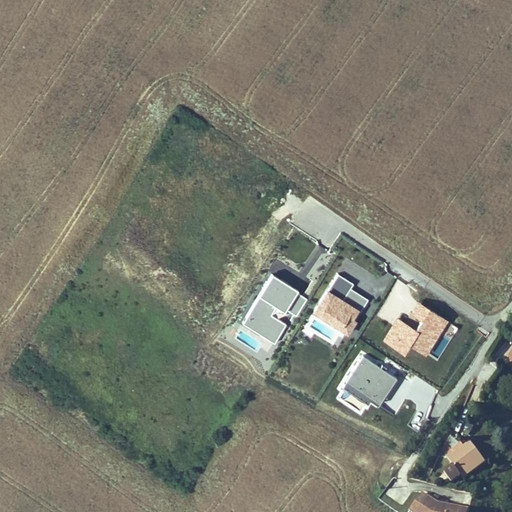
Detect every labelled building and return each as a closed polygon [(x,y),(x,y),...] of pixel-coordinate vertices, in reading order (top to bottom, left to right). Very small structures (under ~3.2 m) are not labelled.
[(327,294),(314,287),(304,304),(334,321),(343,303),(327,294)] [(348,296),(331,287),(327,294),(343,303),(348,296)] [(336,330),(349,307),(343,303),(334,321),(304,304),(301,310),(336,330)] [(425,351),(445,317),(427,307),(415,328),(396,316),(383,339),(402,350),(407,340),(425,351)] [(441,331),(426,353),(436,360),(451,338),(441,331)] [(511,345),(509,343),(502,354),(511,367),(511,345)] [(369,395),(382,401),(396,371),(359,353),(338,395),(363,407),(369,395)] [(433,442),(438,450),(446,444),(438,434),(433,442)] [(446,444),(438,450),(444,459),(436,467),(442,475),(452,470),(476,452),(465,436),(448,448),(446,444)] [(476,452),(452,470),(456,477),(480,458),(476,452)] [(429,497),(414,486),(401,504),(412,511),(450,511),(453,503),(429,497)] [(458,511),(460,505),(453,503),(450,511),(458,511)]
